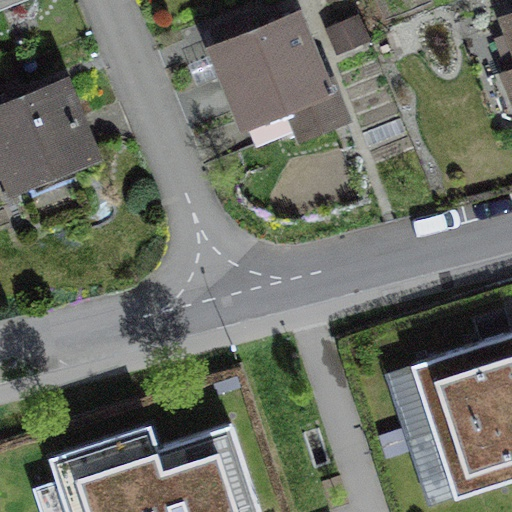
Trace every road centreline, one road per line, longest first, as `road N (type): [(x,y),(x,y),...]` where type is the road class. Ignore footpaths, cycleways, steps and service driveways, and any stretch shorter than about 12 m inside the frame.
road 1 (residential): [(222,315),(97,0)]
road 2 (residential): [(222,315),(511,240)]
road 3 (residential): [(0,366),(222,315)]
